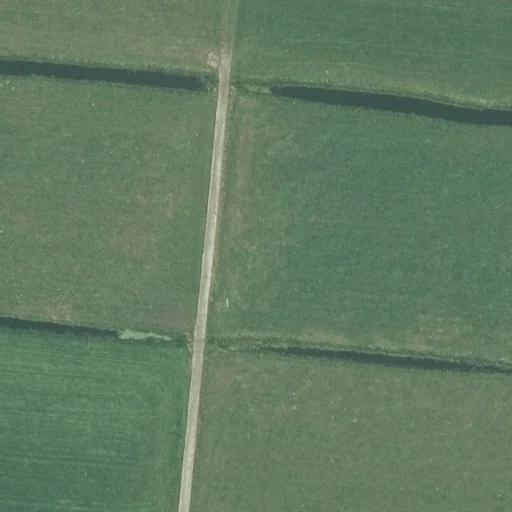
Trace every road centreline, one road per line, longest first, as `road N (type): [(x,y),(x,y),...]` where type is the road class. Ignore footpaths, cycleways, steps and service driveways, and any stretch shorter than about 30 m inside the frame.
road 1 (track): [(234,0),(182,511)]
road 2 (track): [(282,0),(511,22)]
